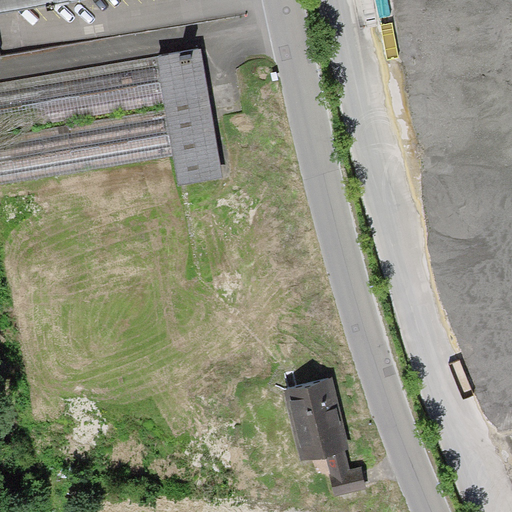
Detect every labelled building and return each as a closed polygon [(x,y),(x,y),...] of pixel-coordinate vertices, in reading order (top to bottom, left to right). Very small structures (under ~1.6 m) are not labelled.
[(0,0),(0,11),(66,0),(0,0)] [(202,48),(158,56),(166,103),(167,111),(174,156),(178,183),(223,176),(202,48)] [(0,130),(166,103),(158,56),(0,81),(0,130)] [(0,185),(174,156),(167,111),(0,138),(0,185)] [(332,379),(284,391),(301,461),(326,455),(345,450),(350,449),(343,420),(332,379)] [(350,469),(345,450),(326,455),(331,473),(329,474),(335,495),(366,489),(361,466),(350,469)]
